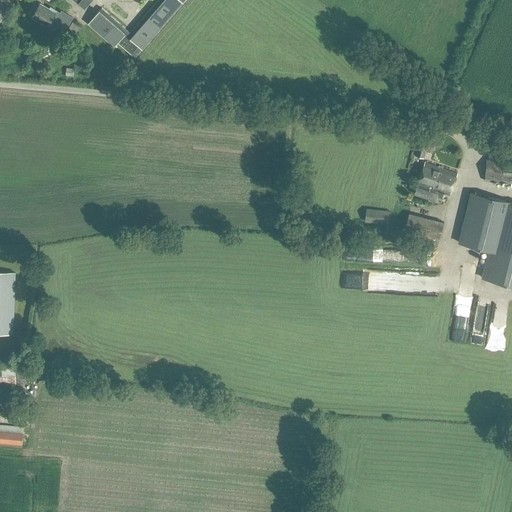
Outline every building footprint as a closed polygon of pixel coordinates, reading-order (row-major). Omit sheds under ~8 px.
[(158,0),(130,33),(102,8),(88,24),(114,46),(117,43),(135,58),(185,0),(158,0)] [(41,3),(33,17),(52,28),(57,19),(67,25),(71,18),(62,12),(60,14),(56,12),(56,11),(51,7),(50,9),(41,3)] [(75,68),(67,68),(66,75),(74,76),(75,68)] [(452,117),(452,118),(450,124),(465,129),(467,122),(452,117)] [(424,158),(428,142),(420,140),(416,156),(424,158)] [(511,160),(487,158),(485,181),(511,183),(511,160)] [(426,162),(418,185),(444,193),(449,195),(457,173),(426,162)] [(444,193),(418,185),(415,194),(435,201),(437,196),(442,198),(444,193)] [(482,279),(511,285),(511,203),(509,203),(509,201),(471,192),(460,243),(489,249),(482,279)] [(365,222),(389,225),(391,211),(367,208),(365,222)] [(404,231),(431,238),(440,240),(445,222),(409,213),(404,231)] [(16,273),(0,272),(0,333),(14,334),(16,273)] [(0,401),(13,403),(15,387),(0,385),(0,401)] [(0,446),(12,447),(21,448),(23,431),(0,428),(0,446)]
